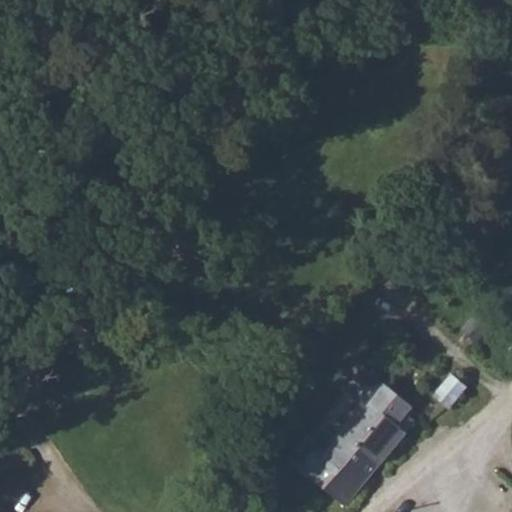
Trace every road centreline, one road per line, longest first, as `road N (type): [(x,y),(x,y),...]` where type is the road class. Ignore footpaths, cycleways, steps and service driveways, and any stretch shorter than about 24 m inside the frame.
road 1 (residential): [(511,393),(377,511)]
road 2 (unknown): [(510,394),(394,305),(368,301)]
